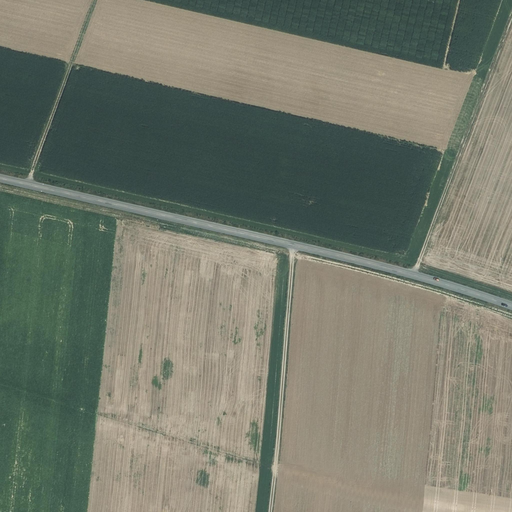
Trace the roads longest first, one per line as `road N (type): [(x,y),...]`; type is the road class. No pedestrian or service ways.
road 1 (secondary): [(511,306),(414,274),(0,178)]
road 2 (track): [(414,274),(511,14)]
road 3 (track): [(293,244),(270,511)]
road 4 (track): [(26,184),(94,0)]
